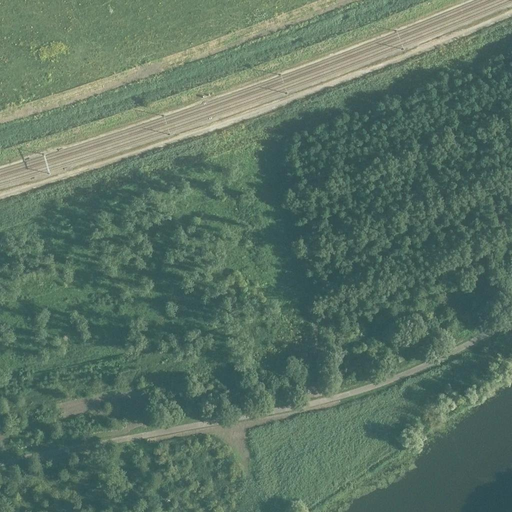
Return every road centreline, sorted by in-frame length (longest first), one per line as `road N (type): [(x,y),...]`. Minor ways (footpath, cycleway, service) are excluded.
road 1 (track): [(0,197),(279,105),(511,14)]
road 2 (track): [(0,228),(365,107)]
